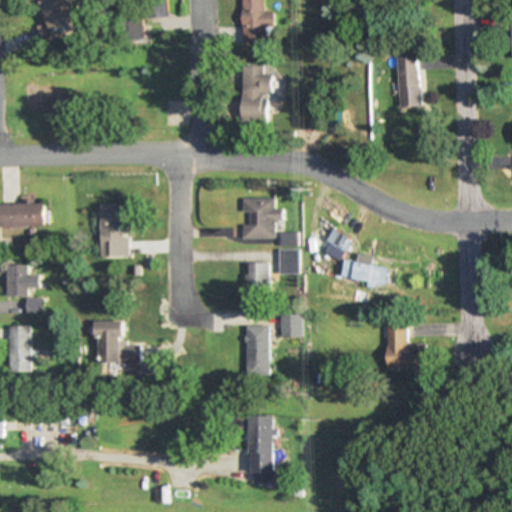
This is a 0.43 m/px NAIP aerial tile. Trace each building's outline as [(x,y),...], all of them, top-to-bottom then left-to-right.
[(68,7),(79,2),(78,0),(49,0),(41,3),(54,33),(75,24),(68,7)] [(265,0),(244,0),(244,39),(275,39),(275,12),(266,12),(265,0)] [(166,16),(166,4),(122,5),(123,40),(142,40),(142,17),(166,16)] [(423,57),(402,58),(404,107),(425,106),(423,57)] [(243,123),(274,123),(274,75),(243,75),(243,123)] [(286,209),(278,209),(278,198),(247,198),(247,237),(277,238),(278,219),(286,219),(286,209)] [(0,225),(46,225),(46,202),(0,202),(0,225)] [(102,256),(129,256),(129,237),(126,237),(126,203),(102,203),(102,256)] [(284,249),(284,273),(301,273),(301,249),(284,249)] [(250,262),(250,293),(273,293),(273,262),(250,262)] [(8,296),(28,296),(28,312),(41,312),(41,301),(29,301),(29,264),(8,264),(8,296)] [(304,315),(285,315),(285,335),(304,335),(304,315)] [(390,318),(391,368),(430,368),(429,343),(410,343),(410,318),(390,318)] [(140,363),(140,343),(124,343),(124,320),(95,320),(96,337),(100,337),(100,364),(140,363)] [(32,325),(10,325),(10,371),(32,371),(32,325)] [(271,325),(249,325),(249,373),(271,373),(271,325)] [(64,421),(64,412),(40,412),(40,421),(64,421)] [(275,482),(275,415),(252,415),(252,482),(275,482)]
